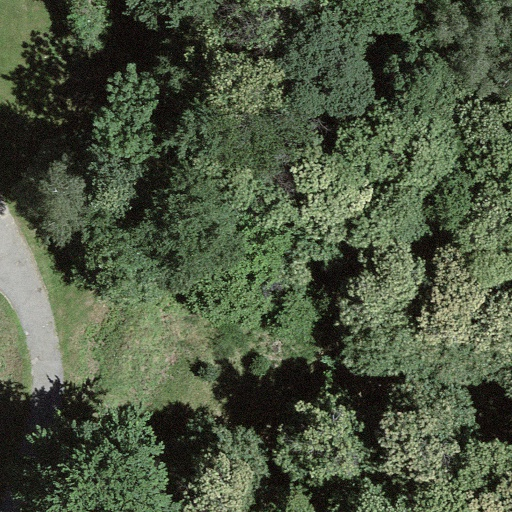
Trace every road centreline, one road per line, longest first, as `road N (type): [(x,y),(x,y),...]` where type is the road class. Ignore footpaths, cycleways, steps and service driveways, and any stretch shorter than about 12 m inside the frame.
road 1 (unclassified): [(15,511),(42,406),(42,359),(39,331),(0,251)]
road 2 (unclassified): [(511,467),(394,511)]
